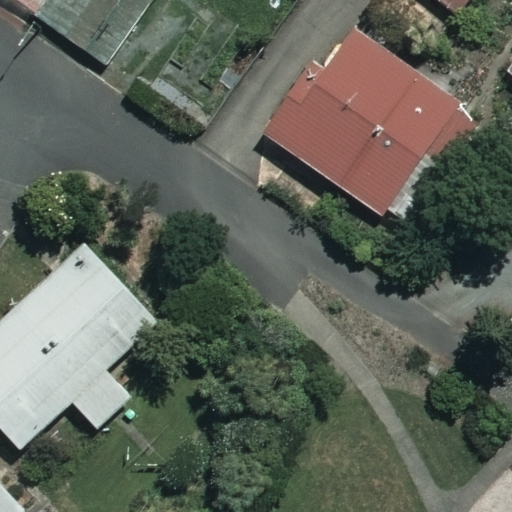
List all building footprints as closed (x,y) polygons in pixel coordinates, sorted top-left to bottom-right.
[(33,0),(110,58),(153,0),(33,0)] [(479,0),(439,0),(464,20),(479,0)] [(467,108),(355,26),(273,138),(384,220),(467,108)] [(511,59),(502,72),(511,79),(511,59)] [(0,326),(0,424),(23,450),(62,414),(88,442),(136,398),(109,370),(160,322),(88,245),(0,326)] [(0,511),(27,511),(0,481),(0,511)]
